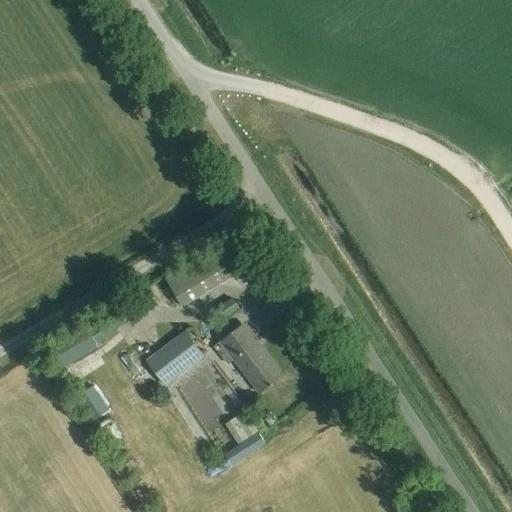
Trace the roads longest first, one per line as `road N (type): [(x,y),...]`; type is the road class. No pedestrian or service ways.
road 1 (unclassified): [(470,511),(133,0)]
road 2 (track): [(258,191),(0,350)]
